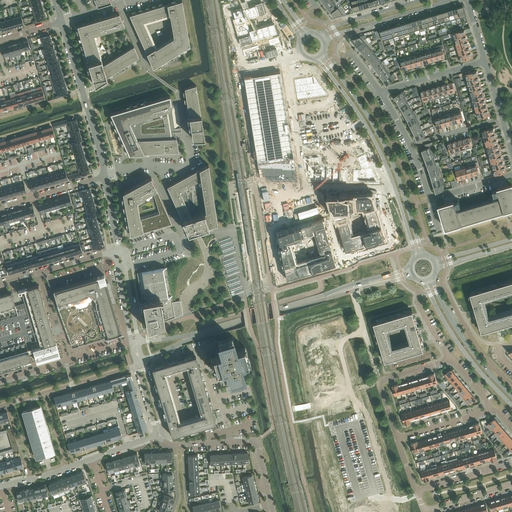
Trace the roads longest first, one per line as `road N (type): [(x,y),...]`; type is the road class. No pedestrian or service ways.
road 1 (tertiary): [(142,362),(196,337),(412,275)]
road 2 (tertiary): [(409,268),(195,333),(138,341)]
road 3 (secondary): [(422,254),(395,169),(322,54)]
road 4 (secondary): [(316,58),(369,133),(415,257)]
road 5 (residential): [(380,93),(429,200),(511,175)]
road 6 (residential): [(359,389),(316,404),(345,504),(392,489)]
road 7 (secondary): [(423,281),(464,354),(511,406)]
road 8 (secondary): [(511,396),(471,350),(431,278)]
road 9 (residential): [(0,406),(137,365)]
road 10 (residential): [(271,504),(255,441),(183,444)]
road 11 (residential): [(131,341),(0,381)]
road 12 (residential): [(324,40),(442,2)]
road 13 (residential): [(118,251),(0,285)]
